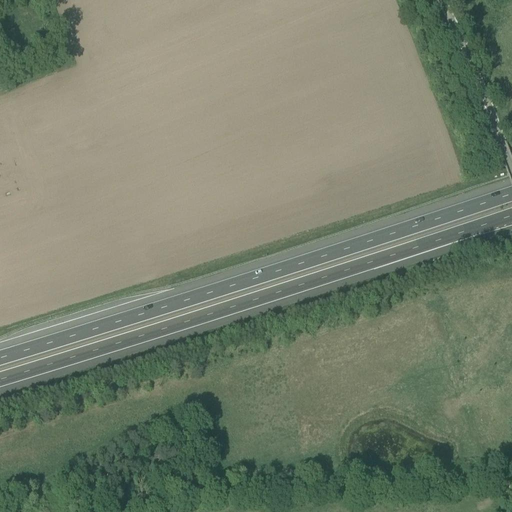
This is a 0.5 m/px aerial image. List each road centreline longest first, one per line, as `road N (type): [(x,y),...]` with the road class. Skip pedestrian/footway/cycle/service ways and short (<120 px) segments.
road 1 (motorway): [(0,380),(511,215)]
road 2 (motorway): [(511,194),(0,358)]
road 3 (track): [(511,486),(201,496),(135,511)]
road 4 (unclassified): [(511,173),(445,0)]
